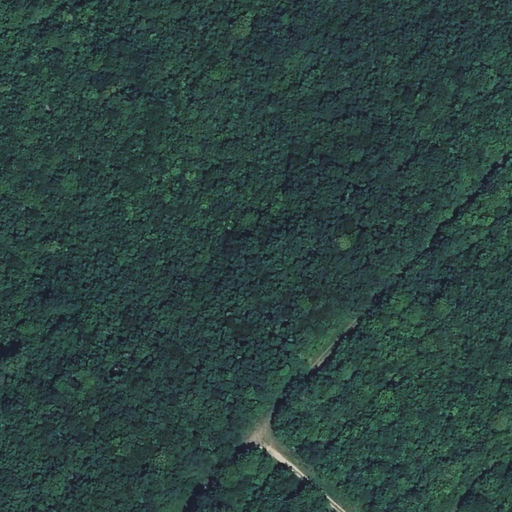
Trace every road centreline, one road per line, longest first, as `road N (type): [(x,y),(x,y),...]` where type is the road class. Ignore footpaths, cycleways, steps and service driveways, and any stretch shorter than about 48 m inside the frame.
road 1 (track): [(209,0),(179,205),(175,316),(237,388),(254,430)]
road 2 (track): [(340,511),(262,444),(244,442)]
